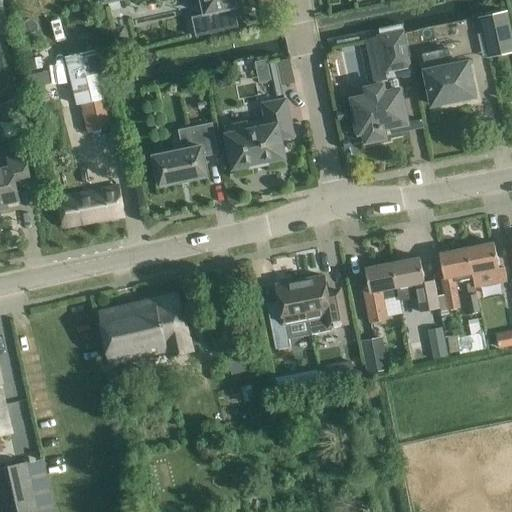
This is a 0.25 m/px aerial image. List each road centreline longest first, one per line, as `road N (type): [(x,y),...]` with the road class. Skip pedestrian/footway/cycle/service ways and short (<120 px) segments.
road 1 (tertiary): [(0,285),(337,206)]
road 2 (unclassified): [(337,206),(294,0)]
road 3 (tertiary): [(337,206),(511,179)]
